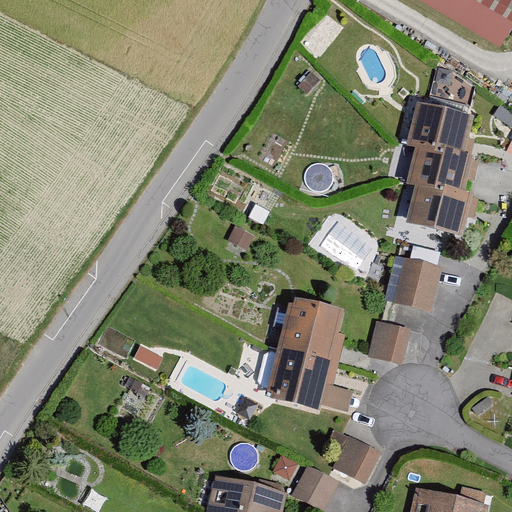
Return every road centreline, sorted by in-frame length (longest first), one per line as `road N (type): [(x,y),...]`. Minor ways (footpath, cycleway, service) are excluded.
road 1 (residential): [(0,437),(235,90),(285,0)]
road 2 (unknown): [(365,0),(478,66),(511,68)]
